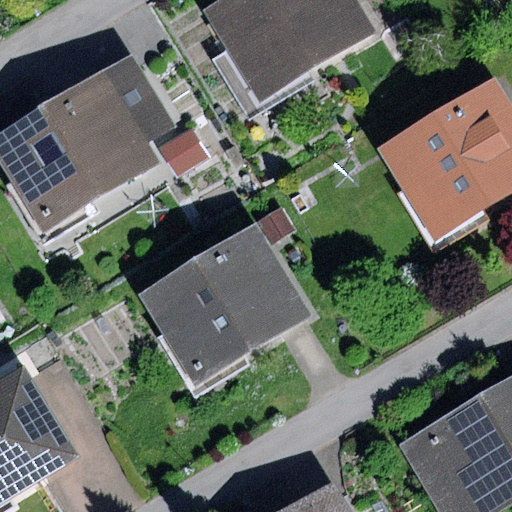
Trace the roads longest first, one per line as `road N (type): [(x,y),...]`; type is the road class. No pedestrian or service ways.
road 1 (residential): [(172,511),(511,311)]
road 2 (residential): [(111,0),(0,65)]
